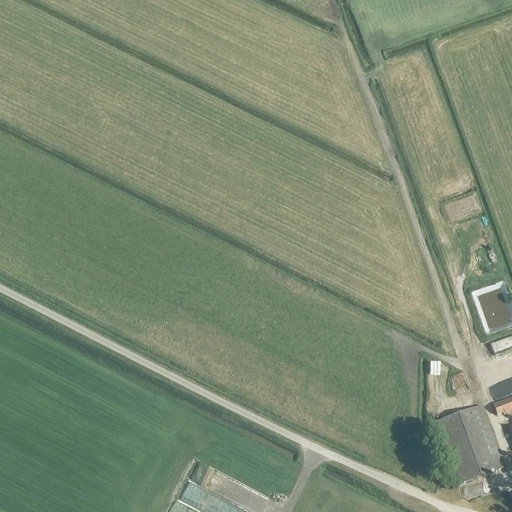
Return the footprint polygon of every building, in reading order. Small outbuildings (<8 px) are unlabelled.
[(496,247),(485,249),(486,257),(481,258),(480,251),(465,253),(467,266),(498,261),(496,247)] [(485,275),(506,269),(504,262),(483,268),(485,275)] [(498,279),(474,288),(488,326),(511,317),(511,288),(511,284),(501,287),(498,279)] [(486,353),(511,346),(511,334),(483,342),(486,353)] [(489,377),(511,371),(511,357),(485,364),(489,377)] [(444,358),(433,358),(433,389),(436,389),(436,378),(443,378),(443,382),(454,382),(454,365),(444,365),(444,358)] [(503,416),(511,412),(511,399),(493,406),(497,416),(503,414),(503,416)] [(456,486),(504,469),(481,407),(434,424),(456,486)] [(482,478),(468,484),(471,493),(486,487),(482,478)] [(342,511),(304,498),(299,511),(342,511)]
